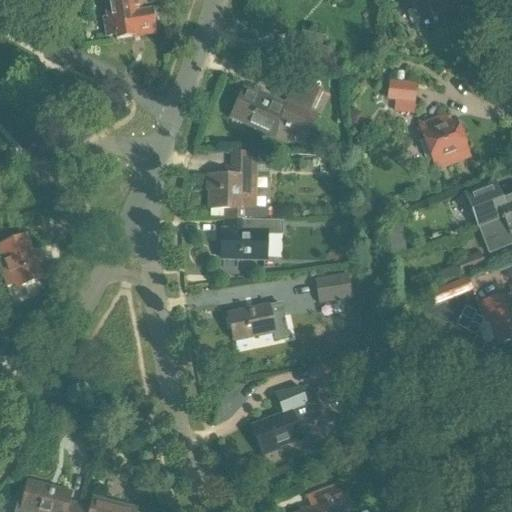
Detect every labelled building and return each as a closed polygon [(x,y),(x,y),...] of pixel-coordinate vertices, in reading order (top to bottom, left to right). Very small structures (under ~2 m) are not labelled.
[(140,14),(137,0),(103,0),(107,19),(103,20),(106,38),(116,36),(116,41),(134,38),(133,34),(151,31),(151,26),(153,24),(152,18),(148,16),(148,12),(140,14)] [(409,0),(418,23),(417,23),(421,32),(442,24),(441,23),(454,18),(447,0),(409,0)] [(301,33),(295,64),(335,72),(337,62),(333,51),(320,48),(323,37),(301,33)] [(285,107),(272,101),(269,103),(242,91),(230,118),(271,137),(277,124),(306,137),(316,115),(309,112),(319,90),(297,80),(285,107)] [(412,112),(415,85),(390,83),(388,98),(396,99),(395,110),(412,112)] [(359,116),(350,116),(350,127),(359,127),(359,116)] [(444,118),(419,128),(433,162),(437,173),(452,166),(459,163),(468,159),(465,151),(454,124),(448,127),(444,118)] [(343,146),(338,152),(342,155),(347,149),(343,146)] [(310,161),(296,161),(296,174),(310,174),(310,161)] [(224,210),(224,221),(264,222),(264,211),(254,210),(254,195),(255,178),(208,177),(207,191),(210,191),(209,210),(224,210)] [(493,185),(464,196),(471,214),(474,219),(478,230),(488,226),(511,216),(511,197),(502,202),(496,204),(494,198),(497,197),(493,185)] [(478,230),(482,241),(488,255),(511,245),(511,216),(488,226),(478,230)] [(283,223),(264,222),(224,221),(224,232),(221,232),(221,260),(266,261),(266,237),(282,237),(283,223)] [(15,289),(43,278),(26,237),(0,247),(0,250),(0,251),(0,270),(7,288),(14,286),(15,289)] [(389,245),(391,256),(405,254),(404,242),(389,245)] [(462,276),(486,267),(481,255),(457,265),(462,276)] [(458,277),(454,267),(438,273),(441,283),(458,277)] [(337,293),(338,300),(351,299),(348,275),(314,279),(316,296),(337,293)] [(435,307),(451,301),(472,293),(468,281),(447,289),(431,295),(435,307)] [(511,291),(501,296),(498,291),(490,294),(494,303),(479,309),(478,305),(476,306),(484,324),(480,325),(478,329),(483,342),(487,344),(496,341),(499,347),(511,341),(511,324),(509,317),(511,315),(511,291)] [(0,332),(9,329),(0,305),(0,332)] [(270,322),(268,309),(227,317),(233,342),(273,334),(274,341),(286,339),(282,320),(270,322)] [(345,357),(318,366),(325,386),(351,378),(351,376),(376,367),(371,352),(346,360),(345,357)] [(281,416),(250,428),(261,456),(300,441),(296,430),(313,424),(310,416),(319,412),(311,390),(302,394),(300,389),(273,394),(281,416)] [(68,503),(70,495),(28,484),(24,499),(19,497),(14,511),(77,511),(79,506),(68,503)] [(351,511),(341,485),(306,498),(310,510),(304,511),(351,511)] [(134,511),(135,511),(94,501),(92,509),(79,506),(77,511),(134,511)]
